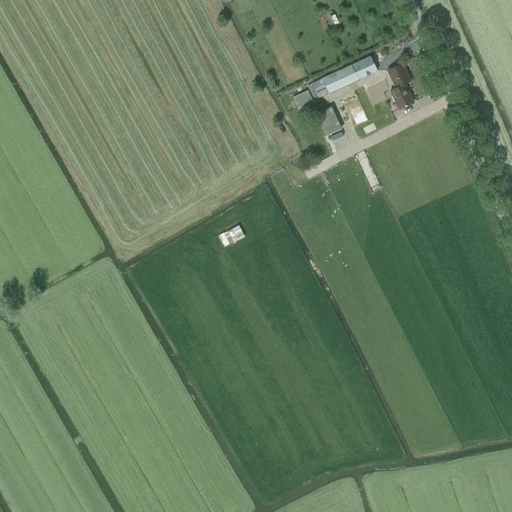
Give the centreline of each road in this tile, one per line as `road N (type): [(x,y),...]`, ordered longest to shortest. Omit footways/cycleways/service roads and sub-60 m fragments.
road 1 (unclassified): [(511,237),(407,0)]
road 2 (unknown): [(450,98),(305,173)]
